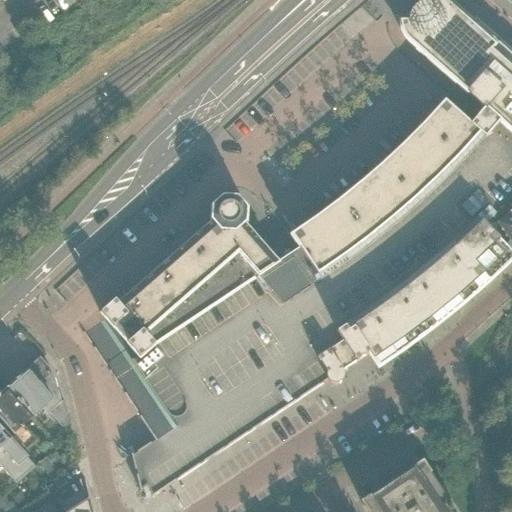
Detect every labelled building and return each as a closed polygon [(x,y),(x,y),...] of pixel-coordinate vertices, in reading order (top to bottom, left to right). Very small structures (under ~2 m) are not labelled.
[(490,281),(511,260),(511,251),(486,225),(493,217),(497,213),(511,197),(511,53),(475,20),(472,24),(453,7),(453,6),(450,4),(448,7),(442,1),(439,0),(423,0),(424,4),(422,4),(419,5),(417,6),(414,8),(412,10),(410,12),(409,15),(408,16),(408,18),(407,20),(407,22),(407,23),(399,24),(399,27),(400,31),(402,34),(403,36),(404,39),(405,41),(407,42),(409,44),(411,46),(412,47),(483,110),(470,126),(444,103),(429,119),(421,127),(414,135),(398,150),(382,165),(365,181),(347,195),(328,210),(309,223),(290,237),(299,249),(278,263),(244,225),(246,224),(247,210),(237,198),(222,197),(211,207),(210,222),(211,223),(117,305),(114,302),(100,315),(104,319),(93,326),(83,333),(154,441),(132,455),(131,456),(139,492),(141,491),(140,491),(146,488),(151,496),(151,497),(152,498),(327,381),(327,382),(328,383),(329,384),(331,385),(332,385),(334,385),(336,385),(337,385),(339,384),(340,383),(341,382),(342,381),(343,380),(343,379),(343,377),(343,376),(343,374),(342,372),(368,354),(378,369),(408,348),(435,327),(437,326),(464,304),(490,281)] [(511,238),(511,215),(499,225),(511,238)] [(7,388),(33,417),(41,409),(46,414),(49,412),(69,435),(71,433),(63,402),(60,402),(53,375),(39,360),(7,388)] [(22,426),(33,417),(7,388),(0,394),(0,419),(26,448),(35,441),(22,426)] [(36,465),(28,456),(26,458),(0,428),(0,467),(2,470),(15,484),(36,465)] [(28,456),(36,465),(46,456),(38,447),(28,456)] [(37,465),(52,482),(60,475),(45,458),(37,465)] [(366,511),(453,511),(422,463),(361,504),(366,511)] [(61,476),(52,482),(58,489),(66,484),(61,476)] [(87,500),(69,511),(91,511),(88,500),(87,500)] [(7,506),(0,511),(18,511),(10,503),(9,505),(7,506)]
